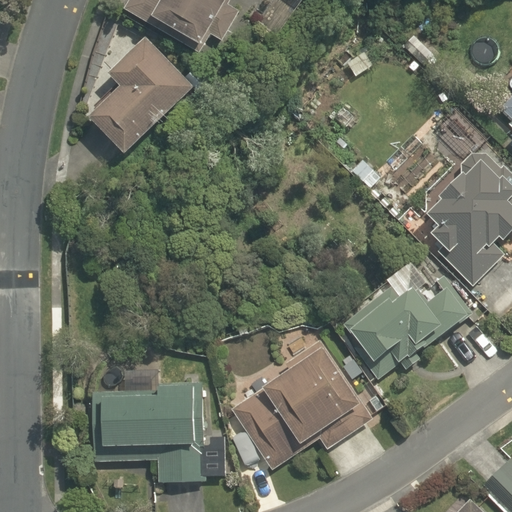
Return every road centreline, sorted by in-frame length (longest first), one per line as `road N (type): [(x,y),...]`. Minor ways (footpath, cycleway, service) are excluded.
road 1 (residential): [(66,0),(28,121),(17,255),(18,511)]
road 2 (residential): [(315,511),(374,486),(511,381)]
